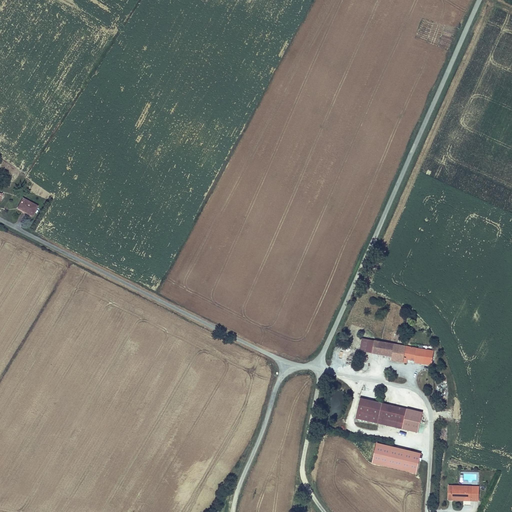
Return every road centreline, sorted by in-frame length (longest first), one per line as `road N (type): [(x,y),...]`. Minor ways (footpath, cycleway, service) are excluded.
road 1 (unclassified): [(320,369),(479,0)]
road 2 (unclassified): [(288,363),(0,219)]
road 3 (unclassified): [(232,511),(288,363)]
road 4 (unclassified): [(324,511),(302,468),(320,369)]
